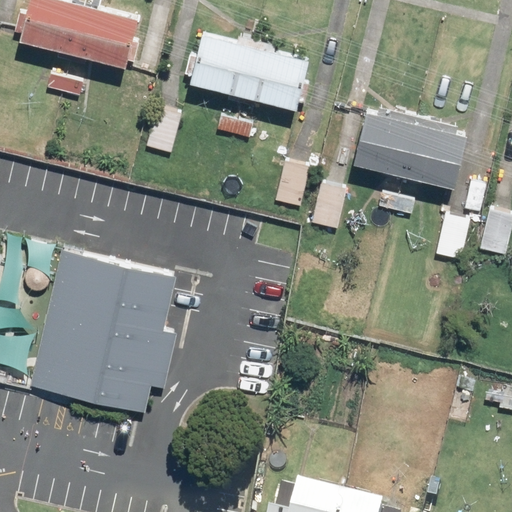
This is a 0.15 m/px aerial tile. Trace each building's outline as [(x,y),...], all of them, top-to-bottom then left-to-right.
[(135,12),(82,0),(28,0),(20,38),(124,62),(135,12)] [(307,54),(202,30),(190,83),(295,108),(307,54)] [(83,78),(50,71),(47,84),(80,92),(83,78)] [(154,103),(145,142),(172,148),(181,109),(154,103)] [(465,130),(366,107),(354,161),(453,183),(465,130)] [(253,119),(221,112),(217,126),(249,133),(253,119)] [(309,162),(283,156),(274,195),(300,201),(309,162)] [(345,184),(320,178),(311,217),(336,222),(345,184)] [(414,196),(382,188),(379,201),(411,209),(414,196)] [(511,212),(487,206),(478,245),(502,251),(511,212)] [(444,209),(436,247),(459,253),(468,215),(444,209)] [(173,273),(58,247),(27,381),(142,407),(148,382),(160,385),(173,331),(160,328),(173,273)] [(385,511),(384,511),(385,511),(282,488),(277,511),(271,510),(270,511),(385,511)]
